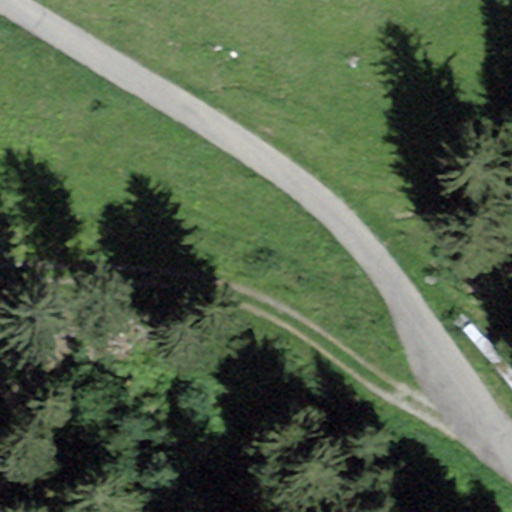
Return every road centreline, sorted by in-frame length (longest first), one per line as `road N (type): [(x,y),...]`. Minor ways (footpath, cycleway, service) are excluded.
road 1 (track): [(511,461),(478,430),(407,308),(327,211),(1,0)]
road 2 (track): [(478,430),(392,390),(336,342),(171,276),(0,269)]
